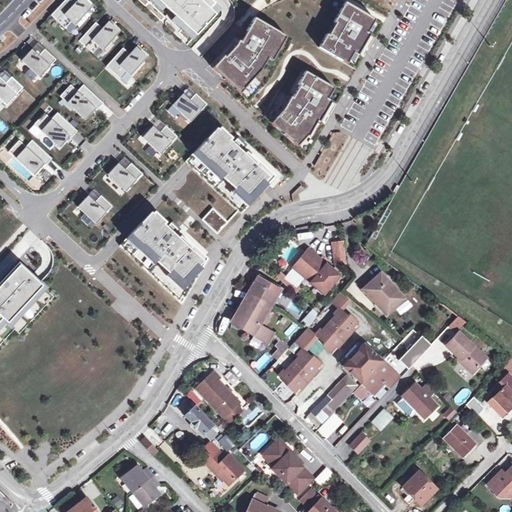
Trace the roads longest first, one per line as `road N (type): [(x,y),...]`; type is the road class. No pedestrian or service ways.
road 1 (tertiary): [(333,203),(380,182),(488,0)]
road 2 (residential): [(201,329),(380,511)]
road 3 (tertiary): [(35,505),(123,437),(163,394),(201,329)]
road 4 (residential): [(40,209),(92,265),(186,168)]
road 5 (residential): [(333,203),(175,63)]
road 6 (residential): [(40,209),(175,63)]
road 7 (tertiary): [(201,329),(258,234),(305,207),(333,203)]
